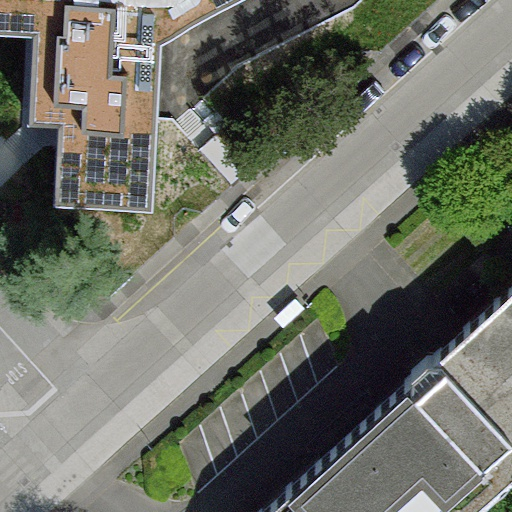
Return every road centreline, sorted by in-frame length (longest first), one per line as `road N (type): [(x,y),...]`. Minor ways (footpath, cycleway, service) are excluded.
road 1 (unclassified): [(511,42),(88,423)]
road 2 (unclassified): [(0,326),(88,423)]
